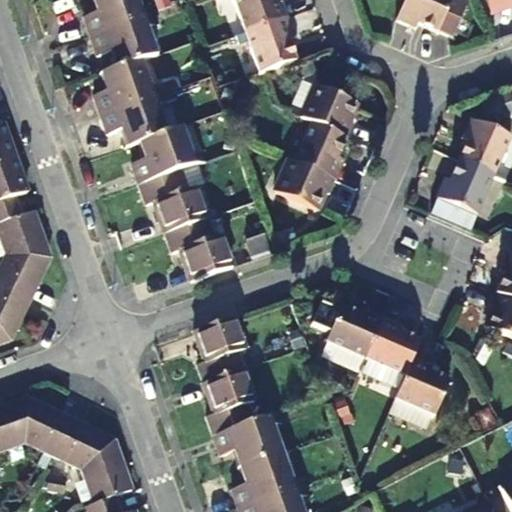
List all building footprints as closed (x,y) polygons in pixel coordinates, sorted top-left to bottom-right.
[(87,36),(146,15),(142,5),(132,9),(128,0),(82,0),(87,11),(80,15),(87,36)] [(237,0),(249,30),(289,15),(283,0),(237,0)] [(459,0),(398,0),(392,16),(409,24),(411,18),(452,35),(467,3),(459,0)] [(481,0),(489,19),(511,9),(511,5),(509,0),(481,0)] [(101,54),(107,71),(137,61),(149,56),(138,31),(150,26),(146,15),(87,36),(94,57),(101,54)] [(297,35),(289,15),(249,30),(263,68),(297,57),(291,38),(297,35)] [(100,115),(160,93),(157,85),(147,89),(137,61),(107,71),(95,75),(102,94),(94,98),(100,115)] [(310,84),(297,114),(306,118),(345,135),(351,123),(347,120),(354,102),(310,84)] [(114,131),(120,148),(130,144),(162,133),(152,106),(163,101),(160,93),(100,115),(107,133),(114,131)] [(484,124),(511,117),(511,104),(510,96),(479,104),(484,124)] [(0,119),(0,158),(16,153),(3,118),(0,119)] [(288,156),(333,175),(341,159),(335,157),(345,135),(306,118),(288,156)] [(461,163),(494,178),(510,139),(471,120),(463,137),(468,144),(461,163)] [(127,166),(134,185),(175,170),(194,163),(189,155),(177,159),(167,131),(162,133),(130,144),(137,162),(127,166)] [(0,220),(15,216),(9,199),(30,190),(16,153),(0,158),(0,220)] [(288,156),(285,154),(270,187),(312,207),(321,188),(325,189),(333,175),(288,156)] [(434,204),(477,223),(494,178),(461,163),(450,191),(441,187),(434,204)] [(168,231),(206,217),(195,189),(184,192),(175,170),(134,185),(142,207),(155,202),(168,231)] [(477,223),(434,204),(426,220),(470,239),(477,223)] [(0,282),(31,297),(51,256),(32,210),(15,216),(0,220),(0,282)] [(215,238),(206,217),(168,231),(178,253),(192,247),(204,279),(239,266),(227,234),(215,238)] [(511,261),(502,295),(511,299),(511,261)] [(0,345),(9,342),(31,297),(0,282),(0,345)] [(511,299),(502,295),(497,306),(501,307),(491,329),(511,337),(511,299)] [(216,378),(258,363),(253,347),(267,341),(254,303),(214,318),(228,355),(211,363),(216,378)] [(326,356),(329,362),(356,374),(362,362),(382,317),(365,309),(362,316),(339,306),(322,344),(330,348),(326,356)] [(403,327),(382,317),(362,362),(403,380),(410,365),(420,342),(400,333),(403,327)] [(268,395),(258,363),(216,378),(228,408),(214,415),(220,430),(261,416),(255,400),(268,395)] [(432,375),(410,365),(403,380),(392,405),(438,426),(453,389),(430,380),(432,375)] [(52,458),(72,421),(28,398),(0,408),(0,454),(24,444),(52,458)] [(261,416),(220,430),(228,451),(236,448),(243,466),(282,452),(273,424),(285,419),(282,409),(261,416)] [(79,472),(92,502),(118,493),(133,488),(114,442),(72,421),(52,458),(79,472)] [(282,452),(243,466),(251,484),(240,489),(247,505),(305,483),(303,479),(294,480),(284,459),(294,455),(292,448),(282,452)] [(511,478),(499,485),(511,510),(511,478)] [(303,511),(299,499),(305,483),(247,505),(249,511),(303,511)] [(493,511),(483,491),(442,511),(493,511)] [(86,511),(126,511),(118,493),(92,502),(84,505),(86,511)]
